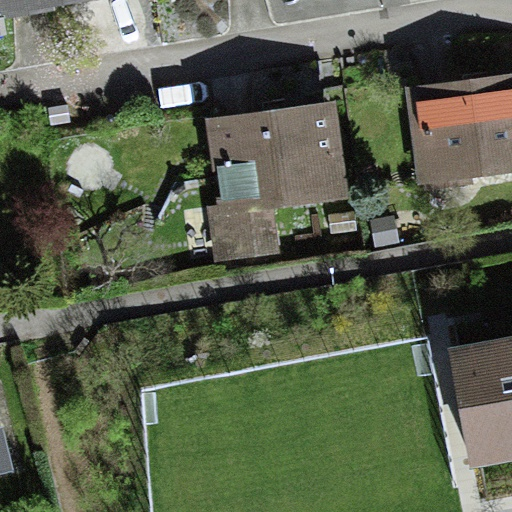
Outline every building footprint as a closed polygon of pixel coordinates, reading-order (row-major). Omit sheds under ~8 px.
[(6,0),(9,12),(48,5),(47,0),(6,0)] [(511,80),(416,93),(427,183),(468,178),(467,170),(511,163),(511,80)] [(216,123),(227,211),(214,213),(220,252),(274,245),(268,200),(338,191),(326,108),(216,123)] [(511,343),(452,355),(471,456),(511,447),(511,343)] [(0,469),(9,468),(0,431),(0,469)]
